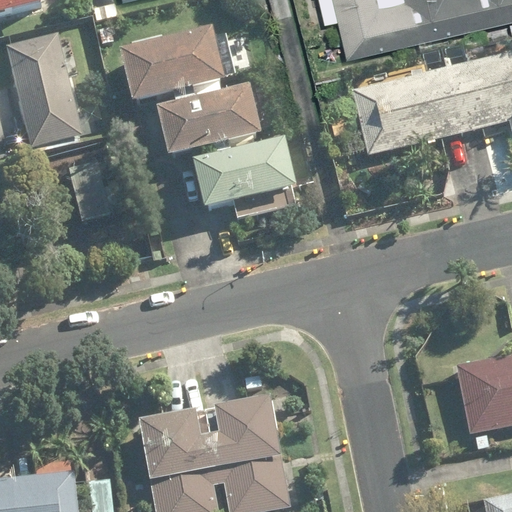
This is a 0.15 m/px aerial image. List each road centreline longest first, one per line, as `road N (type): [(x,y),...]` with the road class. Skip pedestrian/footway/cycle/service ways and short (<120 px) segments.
road 1 (residential): [(342,281),(0,361)]
road 2 (residential): [(342,281),(386,511)]
road 3 (residential): [(511,241),(342,281)]
